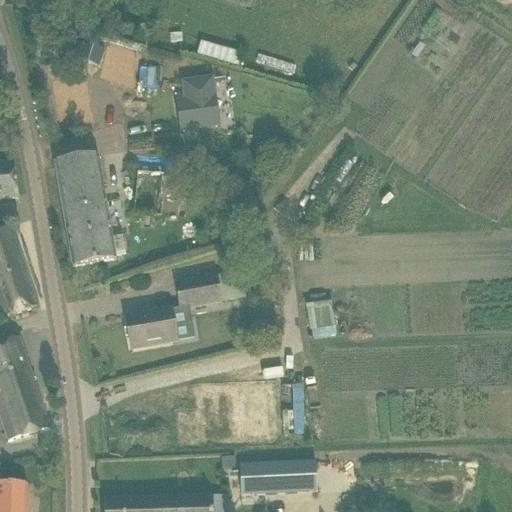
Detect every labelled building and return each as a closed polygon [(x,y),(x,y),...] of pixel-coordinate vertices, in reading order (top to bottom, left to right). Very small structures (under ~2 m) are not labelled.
[(201,42),(198,55),(239,64),(242,52),(201,42)] [(88,48),(84,62),(97,66),(101,52),(88,48)] [(218,130),(214,106),(212,106),(209,85),(183,89),(186,106),(177,107),(181,135),(218,130)] [(107,240),(93,158),(54,164),(72,269),(92,265),(111,262),(111,261),(126,258),(122,237),(107,240)] [(0,200),(18,200),(14,163),(0,164),(0,200)] [(136,174),(133,215),(180,217),(184,178),(136,174)] [(37,309),(11,229),(0,232),(0,313),(3,320),(37,309)] [(213,278),(174,285),(178,310),(179,312),(190,310),(218,305),(213,278)] [(178,310),(126,319),(131,351),(195,340),(190,310),(179,312),(178,310)] [(0,381),(28,372),(18,340),(0,346),(0,381)] [(49,431),(28,372),(0,381),(0,426),(6,446),(49,431)] [(234,458),(221,459),(221,471),(235,470),(234,458)] [(315,464),(240,467),(241,498),(316,495),(315,464)] [(0,511),(25,511),(27,486),(0,485),(0,511)] [(222,511),(222,500),(104,500),(103,511),(222,511)]
